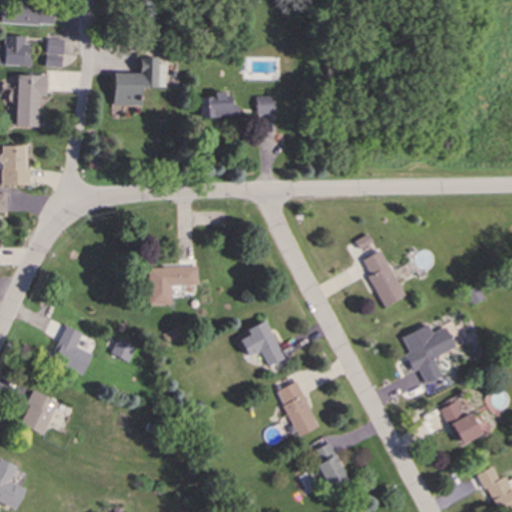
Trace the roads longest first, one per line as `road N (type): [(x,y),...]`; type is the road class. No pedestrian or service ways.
road 1 (tertiary): [(0,349),(64,213),(84,193),(511,187)]
road 2 (residential): [(262,191),(433,511)]
road 3 (residential): [(83,0),(84,193)]
